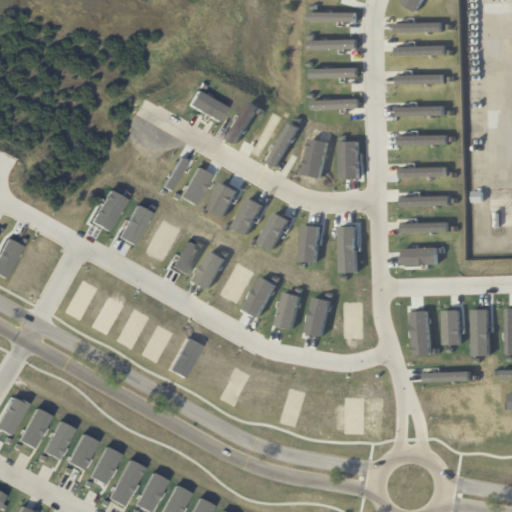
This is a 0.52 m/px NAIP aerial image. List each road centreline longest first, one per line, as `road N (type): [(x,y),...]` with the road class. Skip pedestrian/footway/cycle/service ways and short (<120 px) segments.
road 1 (residential): [(9,157),(0,172),(45,225),(277,354),(362,367),(403,358)]
road 2 (residential): [(396,473),(271,452),(0,299)]
road 3 (residential): [(0,327),(232,458),(390,499)]
road 4 (residential): [(420,415),(392,321),(383,42),(389,0)]
road 5 (residential): [(389,207),(334,208),(292,194),(151,113)]
road 6 (residential): [(451,477),(432,462),(413,461),(396,473),(391,505),(395,511),(452,507),(451,477)]
road 7 (residential): [(0,407),(90,250)]
road 8 (residential): [(392,295),(511,291)]
